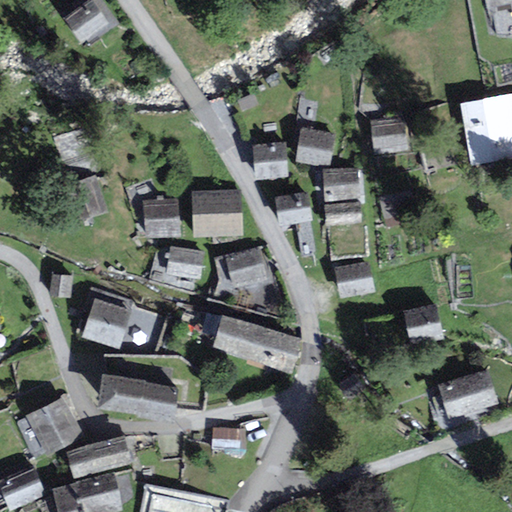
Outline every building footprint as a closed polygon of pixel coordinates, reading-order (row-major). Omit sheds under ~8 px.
[(91,2),(70,17),(87,42),(109,27),(91,2)] [(511,94),(462,102),(471,160),(511,153),(511,139),(510,124),(511,123),(511,94)] [(401,123),(372,127),(375,151),(404,148),(401,123)] [(331,136),(302,132),(298,157),(327,162),(331,136)] [(283,145),(257,146),(257,173),(284,172),(283,145)] [(356,173),(325,174),(326,194),(357,194),(356,173)] [(238,193),(195,194),(197,231),(240,230),(238,193)] [(307,193),(277,197),(280,221),(294,219),(310,217),(307,193)] [(177,202),(144,203),(145,235),(177,234),(177,202)] [(358,204),(328,205),(328,225),(358,224),(358,204)] [(258,249),(227,257),(234,283),(264,276),(258,249)] [(203,256),(172,250),(167,275),(198,281),(203,256)] [(369,266),(337,270),(340,290),(371,287),(369,266)] [(71,276),(54,274),(52,292),(69,294),(71,276)] [(83,336),(116,347),(127,313),(93,303),(83,336)] [(437,308),(407,312),(411,342),(441,338),(437,308)] [(224,314),(214,343),(289,368),(299,339),(224,314)] [(106,371),(99,399),(169,418),(176,389),(106,371)] [(486,373),(443,383),(449,412),(492,402),(486,373)] [(362,388),(352,376),(342,385),(351,397),(362,388)] [(60,396),(25,414),(45,453),(80,435),(60,396)] [(123,436),(68,447),(74,476),(129,465),(123,436)] [(32,470),(1,483),(11,506),(42,494),(32,470)] [(109,474),(56,488),(62,511),(95,511),(118,506),(109,474)]
